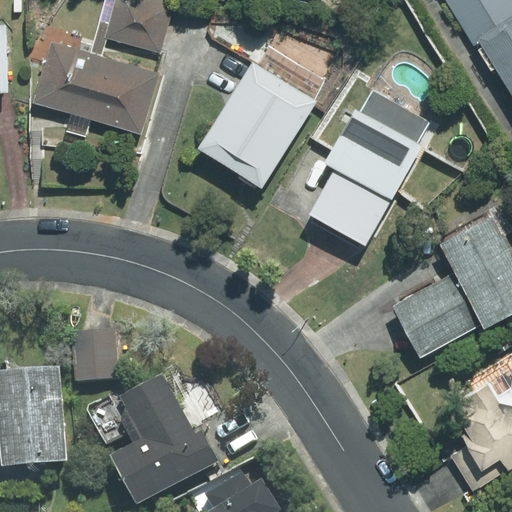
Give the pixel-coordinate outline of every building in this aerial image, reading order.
[(114,0),(109,0),(101,38),(162,52),(171,13),(114,0)] [(511,0),(439,0),(470,50),(479,44),(511,99),(511,0)] [(45,43),(30,102),(143,132),(158,73),(45,43)] [(324,90),(259,50),(196,153),(260,193),(324,90)] [(364,246),(430,121),(368,89),(356,113),(351,110),(323,162),(335,169),(310,218),(364,246)] [(511,311),(511,256),(492,214),(438,239),(455,275),(391,306),(415,357),(511,311)] [(114,334),(72,334),(73,384),(115,384),(114,334)] [(134,511),(143,511),(217,469),(198,437),(195,438),(161,379),(119,403),(114,393),(85,410),(107,448),(123,439),(130,451),(107,465),(134,511)] [(64,381),(0,383),(0,474),(67,473),(64,381)] [(511,470),(511,468),(511,408),(470,437),(490,466),(502,458),(511,470)] [(250,492),(239,476),(207,499),(216,511),(277,511),(259,486),(250,492)]
